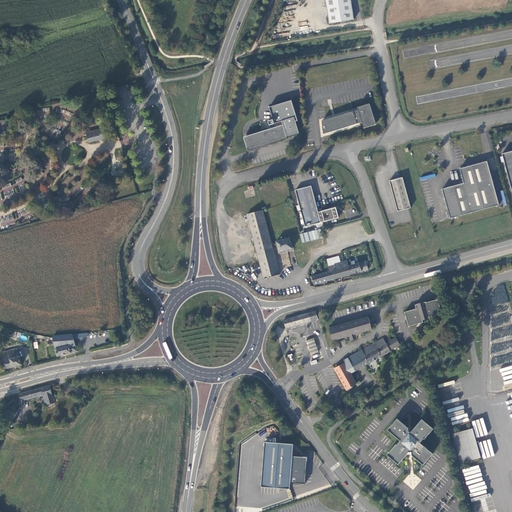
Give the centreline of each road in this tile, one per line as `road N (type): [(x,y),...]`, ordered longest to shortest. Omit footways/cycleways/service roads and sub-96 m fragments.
road 1 (tertiary): [(140,277),(138,252),(168,191),(173,142),(120,0)]
road 2 (primary): [(246,0),(213,94),(199,207)]
road 3 (tertiary): [(375,511),(275,386)]
road 4 (unclassified): [(381,0),(379,44),(400,137)]
road 5 (residential): [(397,276),(344,150)]
road 6 (unclassified): [(228,181),(344,150)]
road 7 (primary): [(187,372),(194,400),(188,491)]
